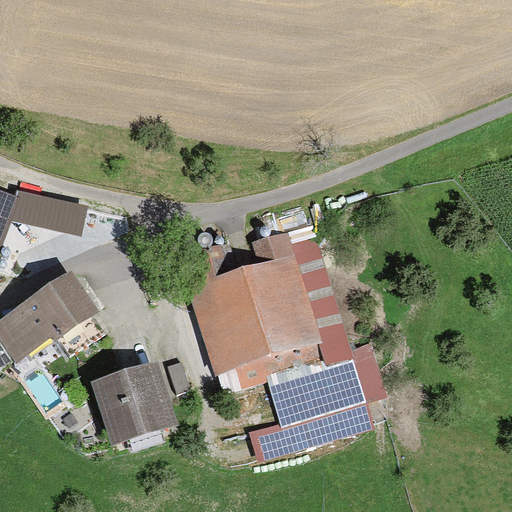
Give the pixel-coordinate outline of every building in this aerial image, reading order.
[(0,198),(0,245),(16,205),(0,198)] [(316,228),(186,268),(219,374),(262,361),(283,432),(370,405),(316,228)] [(74,278),(0,323),(0,336),(17,365),(97,317),(74,278)] [(185,359),(169,363),(176,389),(192,384),(185,359)] [(158,367),(95,388),(115,450),(178,429),(158,367)]
